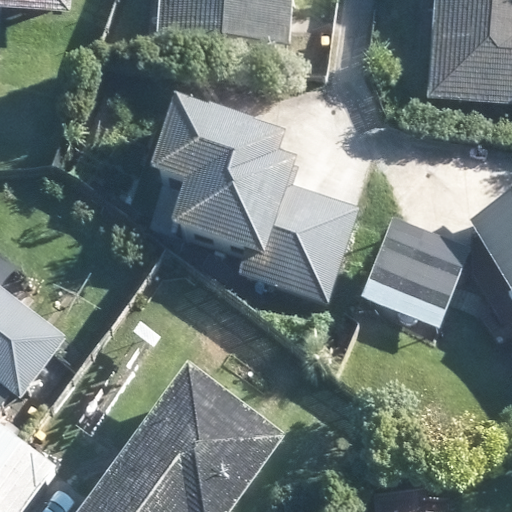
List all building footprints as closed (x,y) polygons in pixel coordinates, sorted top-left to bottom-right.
[(0,0),(0,13),(75,20),(76,0),(0,0)] [(295,51),(299,0),(164,0),(161,39),(295,51)] [(511,0),(441,0),(434,103),(511,108),(511,0)] [(283,143),(174,123),(160,196),(184,201),(175,253),(254,267),(249,295),(336,311),(354,215),(297,205),(302,176),(277,172),(283,143)] [(511,224),(477,246),(511,303),(511,224)] [(119,229),(100,254),(146,289),(165,264),(119,229)] [(469,266),(396,238),(368,313),(441,341),(469,266)] [(0,384),(1,386),(13,395),(25,404),(73,341),(0,287),(0,384)] [(96,504),(90,511),(240,511),(293,440),(195,368),(96,504)] [(0,511),(29,511),(56,477),(61,471),(0,425),(0,511)]
